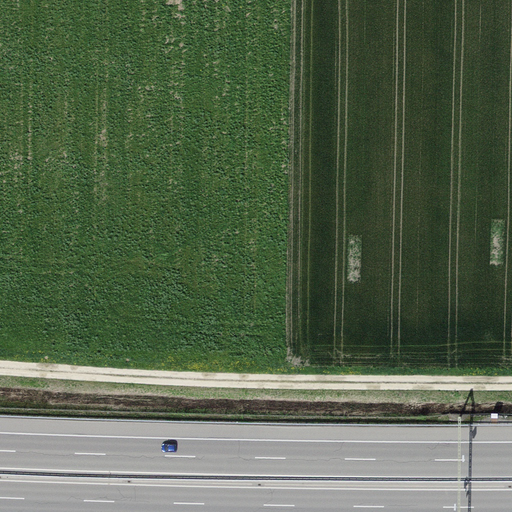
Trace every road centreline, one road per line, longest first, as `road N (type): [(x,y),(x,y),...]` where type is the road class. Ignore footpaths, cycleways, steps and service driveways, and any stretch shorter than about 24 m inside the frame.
road 1 (track): [(0,372),(342,387),(511,380)]
road 2 (motorway): [(0,497),(511,508)]
road 3 (motorway): [(511,459),(0,450)]
